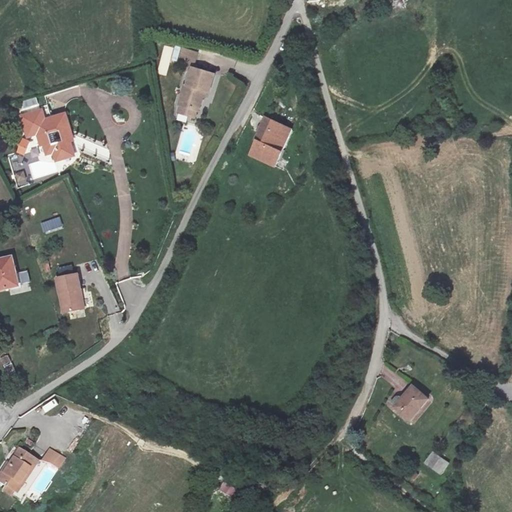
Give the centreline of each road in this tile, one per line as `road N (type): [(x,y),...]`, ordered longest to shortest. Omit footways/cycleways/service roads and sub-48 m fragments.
road 1 (unclassified): [(292,2),(128,327),(105,352),(2,420)]
road 2 (unclassified): [(292,2),(383,288),(385,320),(368,396),(340,438)]
road 3 (unknown): [(511,392),(385,320)]
